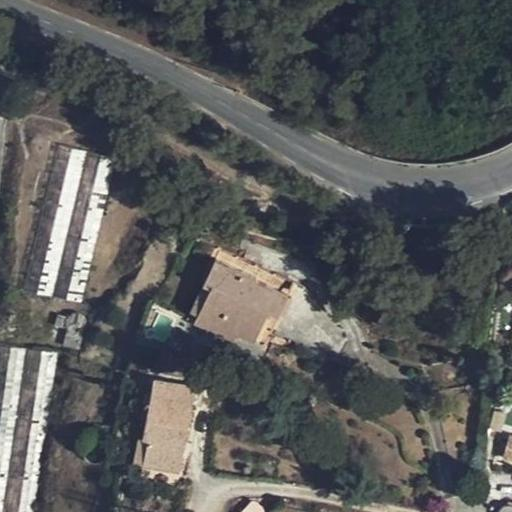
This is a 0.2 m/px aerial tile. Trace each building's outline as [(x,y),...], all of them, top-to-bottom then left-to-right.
[(0,98),(12,101),(14,85),(0,81),(0,98)] [(81,297),(119,153),(66,139),(40,236),(62,242),(49,289),(81,297)] [(209,285),(257,275),(222,260),(209,285)] [(263,279),(257,275),(209,285),(217,289),(205,314),(200,324),(238,340),(242,334),(259,342),(274,313),(284,317),(295,296),(262,280),(263,279)] [(217,289),(209,285),(195,309),(205,314),(217,289)] [(63,329),(60,349),(79,351),(80,331),(74,334),(68,333),(63,329)] [(0,511),(35,511),(60,349),(0,342),(0,511)] [(210,396),(216,374),(202,370),(197,394),(210,396)] [(184,442),(191,404),(154,398),(145,436),(184,442)] [(511,437),(506,436),(499,458),(511,462),(511,437)]
